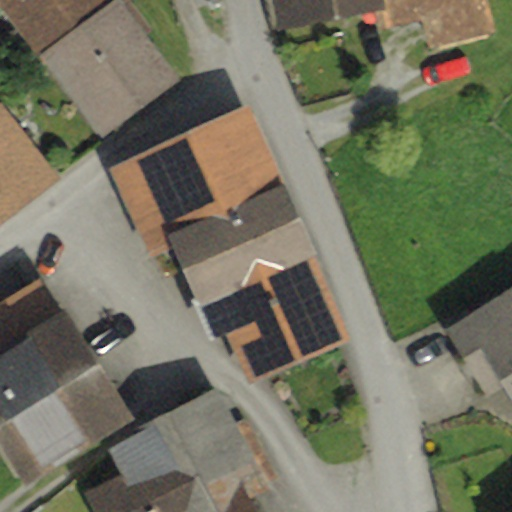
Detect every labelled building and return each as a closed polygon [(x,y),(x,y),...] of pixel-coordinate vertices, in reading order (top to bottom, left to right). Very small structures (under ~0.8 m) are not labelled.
[(119,0),(0,0),(0,6),(100,140),(180,81),(119,0)] [(272,0),(278,24),(377,3),(382,25),(424,16),(430,44),(495,31),(488,0),(272,0)] [(0,219),(59,174),(2,99),(0,100),(0,219)] [(249,107),(110,170),(149,257),(171,247),(213,340),(226,333),(249,383),(351,337),(314,256),(316,255),(249,107)] [(41,271),(0,296),(0,438),(24,478),(128,414),(41,271)] [(511,285),(444,325),(486,395),(503,385),(511,400),(511,285)] [(118,471),(81,490),(92,511),(255,511),(247,495),(266,485),(216,386),(130,430),(133,435),(107,448),(118,471)]
